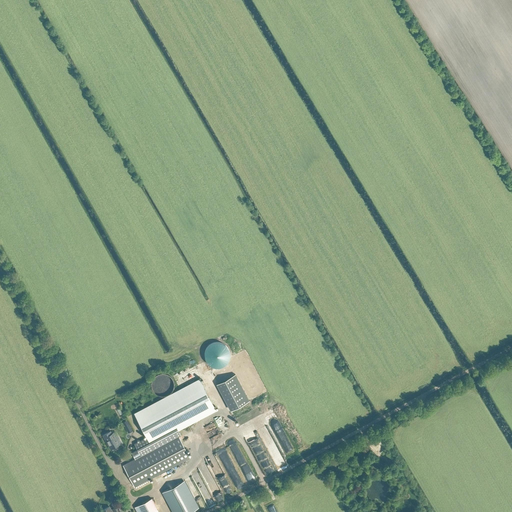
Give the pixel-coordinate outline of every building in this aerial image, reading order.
[(205,350),(204,354),(205,358),(207,361),(209,364),(212,365),(216,366),(219,366),(222,366),(225,364),(227,362),(229,359),(230,356),(230,352),(229,348),(227,345),(224,342),(220,341),(216,341),(212,342),(209,344),(206,347),(205,350)] [(135,458),(123,464),(135,486),(190,458),(179,436),(181,435),(177,427),(215,408),(193,367),(130,401),(147,435),(134,443),(137,448),(131,451),(135,458)] [(235,373),(217,383),(231,409),(249,400),(235,373)] [(215,421),(205,426),(212,441),(222,435),(215,421)] [(111,433),(110,430),(103,434),(106,441),(110,448),(120,443),(120,442),(121,441),(119,439),(115,431),(111,433)] [(257,452),(267,473),(275,469),(265,448),(257,452)] [(221,476),(224,475),(219,464),(213,466),(218,478),(222,477),(221,476)] [(183,480),(162,491),(173,511),(188,511),(198,507),(183,480)] [(137,511),(141,511),(155,504),(151,497),(134,506),(137,511)]
